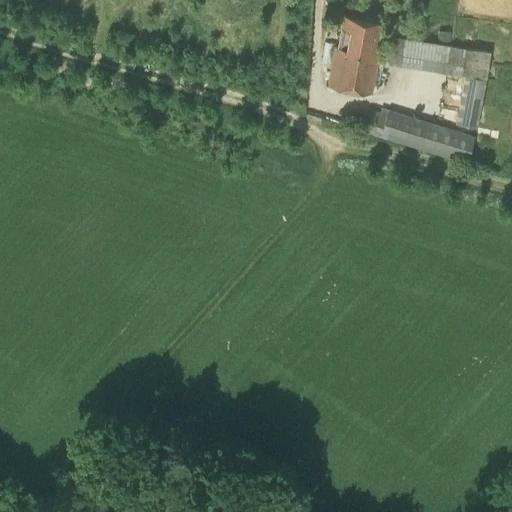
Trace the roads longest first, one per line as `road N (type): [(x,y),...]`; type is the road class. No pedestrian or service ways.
road 1 (unclassified): [(329,146),(279,115),(0,33)]
road 2 (track): [(511,188),(406,157),(329,146)]
